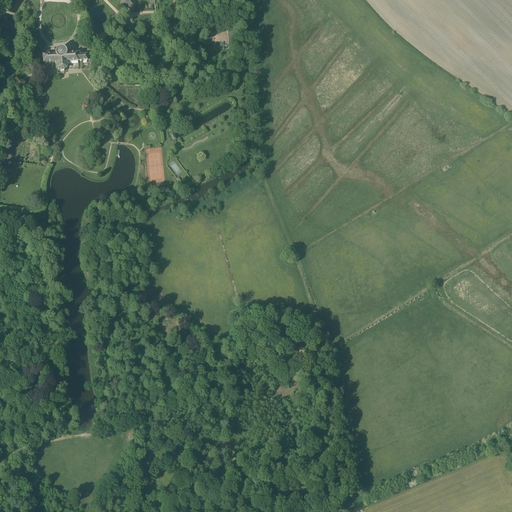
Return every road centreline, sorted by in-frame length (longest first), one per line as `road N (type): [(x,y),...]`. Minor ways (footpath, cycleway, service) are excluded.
road 1 (track): [(0,465),(56,434),(135,423),(190,390),(214,361),(233,356),(270,392),(294,478)]
road 2 (track): [(0,292),(25,328),(38,326),(47,305),(32,254),(0,235)]
road 3 (track): [(139,421),(148,438),(192,464),(196,511)]
